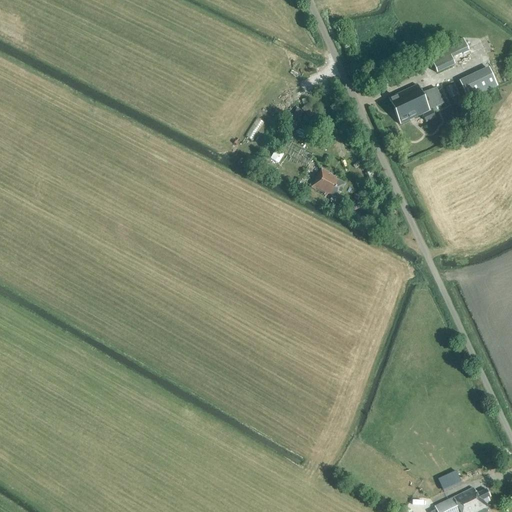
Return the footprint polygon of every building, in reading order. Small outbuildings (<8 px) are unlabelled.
[(446,47),(451,59),(468,52),(463,39),(446,47)] [(454,65),(451,59),(446,47),(428,55),(436,73),(454,65)] [(467,101),(497,87),(488,68),(458,81),(467,101)] [(421,94),(417,86),(388,99),(400,125),(443,105),(435,88),(421,94)] [(425,123),(435,119),(431,111),(421,115),(425,123)] [(313,156),(307,153),(303,162),(308,165),(313,156)] [(337,199),(344,185),(335,180),(336,178),(321,170),(311,188),(326,196),(327,194),(337,199)] [(443,493),(451,489),(452,487),(460,483),(456,472),(437,481),(443,493)] [(476,495),(473,489),(434,507),(436,511),(485,511),(484,509),(487,508),(484,503),(488,501),(487,499),(489,497),(490,497),(486,489),(485,490),(476,495)]
